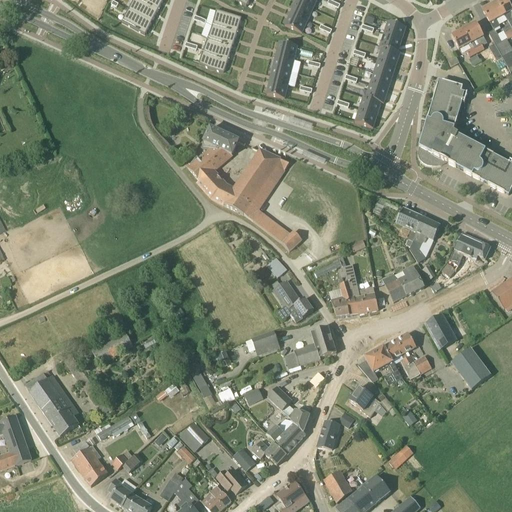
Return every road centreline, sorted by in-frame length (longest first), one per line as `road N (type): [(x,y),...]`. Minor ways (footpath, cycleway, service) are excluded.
road 1 (secondary): [(383,172),(346,146),(150,74)]
road 2 (secondary): [(150,74),(244,124),(383,172)]
road 3 (residential): [(0,323),(216,217)]
road 4 (residential): [(511,247),(500,270),(349,348)]
road 5 (residential): [(349,348),(287,259),(249,226),(216,217)]
road 6 (residential): [(99,511),(0,370)]
road 7 (residential): [(216,217),(138,118),(150,74)]
road 8 (residential): [(383,172),(421,68),(422,23)]
road 9 (secondary): [(511,241),(383,172)]
road 10 (secondary): [(0,8),(116,55)]
